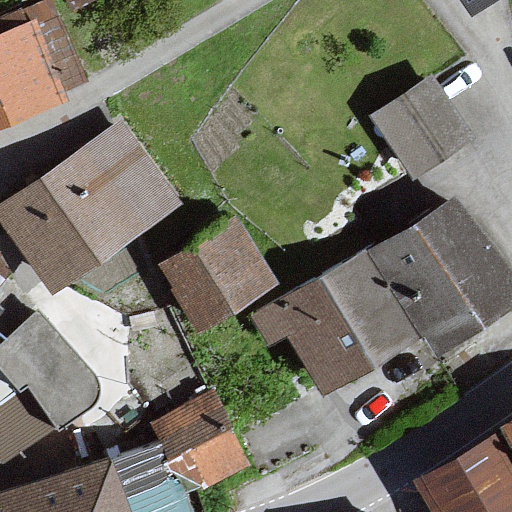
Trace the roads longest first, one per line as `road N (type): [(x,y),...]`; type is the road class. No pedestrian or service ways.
road 1 (unknown): [(0,146),(242,0)]
road 2 (tertiary): [(308,511),(511,387)]
road 3 (unknown): [(443,0),(511,108)]
